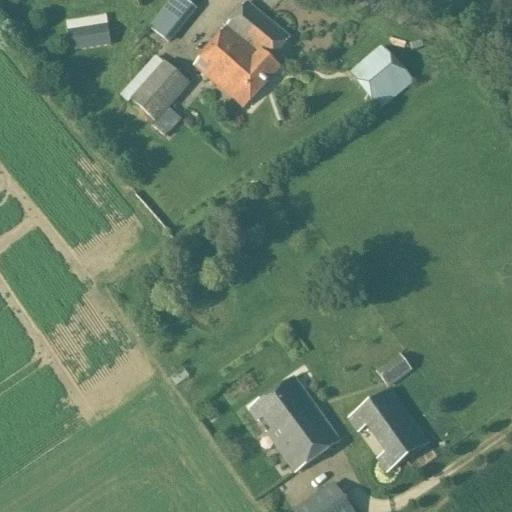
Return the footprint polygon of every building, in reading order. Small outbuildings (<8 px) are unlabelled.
[(181,0),(171,0),(149,28),(170,45),(196,12),(181,0)] [(248,5),(231,25),(194,69),(244,112),(283,70),(272,60),(289,40),(248,5)] [(108,26),(68,32),(72,54),(112,47),(108,26)] [(383,48),(349,77),(379,113),(413,84),(383,48)] [(169,110),(191,86),(164,63),(164,64),(156,57),(121,98),(167,139),(182,122),(169,110)] [(401,354),(377,372),(389,388),(413,370),(401,354)] [(266,433),(296,475),(340,444),(294,380),(251,411),(266,433)] [(348,421),(357,435),(367,429),(386,456),(376,462),(386,478),(431,445),(392,390),(348,421)] [(354,511),(334,483),(293,511),(354,511)]
